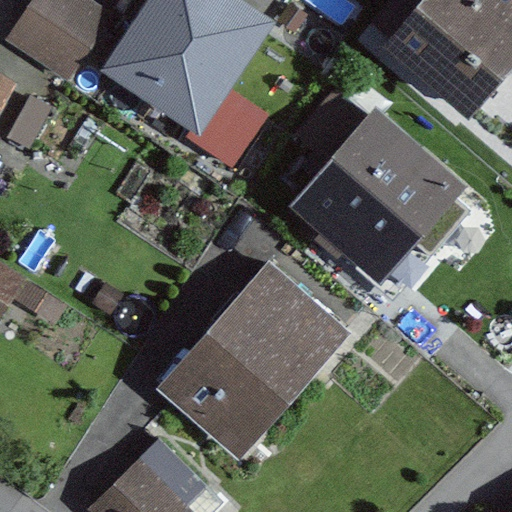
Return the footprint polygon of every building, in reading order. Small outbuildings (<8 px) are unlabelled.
[(71,73),(114,11),(98,0),(31,0),(10,31),(71,73)] [(482,55),(507,26),(511,30),(511,0),(395,0),(377,22),(395,38),(393,40),(474,110),(504,74),(482,55)] [(0,111),(21,73),(0,61),(0,111)] [(53,102),(32,90),(9,131),(30,142),(53,102)] [(402,169),(412,157),(340,95),(307,133),(345,166),(313,203),(331,218),(320,231),(341,250),(352,237),(374,257),(430,193),(402,169)] [(47,290),(26,277),(29,273),(0,255),(0,315),(12,296),(35,310),(47,290)] [(239,452),(351,329),(270,255),(158,378),(239,452)] [(113,309),(126,290),(108,278),(95,297),(113,309)] [(89,502),(98,511),(199,511),(190,501),(208,483),(160,434),(89,502)]
